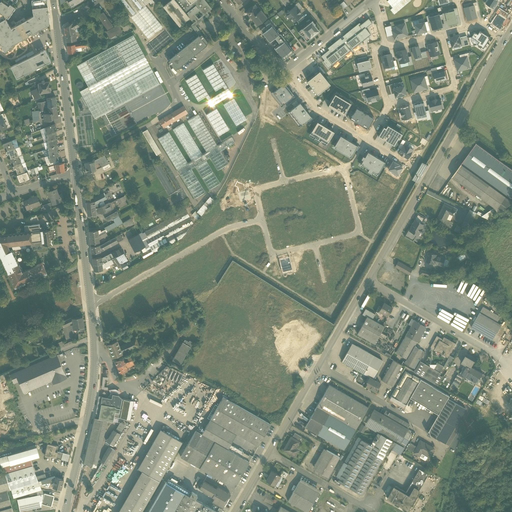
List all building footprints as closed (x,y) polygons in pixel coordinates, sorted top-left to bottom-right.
[(10,5),(9,7),(2,2),(0,4),(0,44),(4,52),(12,47),(12,46),(28,36),(28,35),(50,23),(47,0),(31,0),(32,0),(34,16),(11,29),(6,19),(6,18),(8,19),(15,8),(10,5)] [(117,0),(131,18),(145,6),(140,0),(117,0)] [(181,0),(180,0),(171,0),(163,7),(179,26),(189,18),(192,21),(194,19),(196,21),(198,19),(195,15),(199,11),(203,16),(211,9),(203,0),(181,0)] [(394,14),(410,0),(388,0),(387,1),(393,8),(390,10),(394,14)] [(488,0),(486,4),(493,9),(499,0),(498,0),(488,0)] [(254,5),(253,6),(246,12),(251,18),(258,12),(260,10),(258,7),(256,8),(254,5)] [(162,27),(145,6),(131,18),(148,39),(162,27)] [(295,6),(286,14),(290,19),(291,18),(294,22),(299,18),(302,15),(295,6)] [(474,6),(464,8),(467,21),(477,18),(475,12),(474,6)] [(507,18),(508,15),(498,9),(495,13),(498,15),(492,24),(500,29),(502,25),(507,18)] [(258,12),(251,18),(256,25),(266,17),(260,10),(258,12)] [(454,11),(445,13),(447,20),(448,26),(458,23),(456,16),(454,11)] [(111,24),(103,12),(98,16),(108,30),(106,31),(109,37),(121,31),(118,25),(117,25),(113,22),(111,24)] [(439,15),(429,17),(431,22),(433,30),(442,27),(440,18),(443,18),(442,15),(439,16),(439,15)] [(323,62),(328,68),(332,65),(350,51),(349,49),(350,47),(352,49),(370,35),(365,28),(372,23),(368,18),(360,25),(359,23),(342,37),(344,38),(342,40),(340,38),(327,48),(329,50),(321,56),(324,61),(323,62)] [(511,20),(507,18),(502,25),(506,28),(511,20)] [(75,20),(65,27),(64,29),(66,42),(76,40),(75,33),(74,29),(79,26),(75,20)] [(301,35),(306,42),(320,31),(314,24),(313,24),(311,21),(298,31),(301,34),(300,35),(301,35)] [(427,31),(425,23),(415,25),(417,34),(427,31)] [(393,35),(394,39),(407,36),(404,24),(396,26),(397,30),(392,31),(393,35)] [(262,34),(269,42),(279,35),(271,26),(262,34)] [(387,36),(393,35),(392,31),(390,26),(385,28),(387,36)] [(487,43),(491,38),(480,31),(478,34),(475,32),(471,37),(474,45),(477,45),(481,47),(484,49),(487,43)] [(133,35),(77,66),(91,93),(148,62),(133,35)] [(199,36),(170,60),(168,62),(175,70),(177,68),(177,69),(206,45),(206,44),(208,43),(201,35),(199,36)] [(461,45),(460,38),(459,36),(450,38),(452,47),(461,45)] [(466,36),(460,38),(461,45),(462,47),(469,45),(466,36)] [(274,48),(281,57),(291,50),(284,41),(274,48)] [(440,54),(437,42),(427,45),(429,51),(430,57),(440,54)] [(86,43),(67,46),(68,53),(76,52),(75,48),(76,48),(87,46),(86,43)] [(490,45),(487,43),(484,49),(481,47),(480,49),(485,52),(490,45)] [(419,46),(412,48),(415,58),(421,57),(420,53),(419,46)] [(11,67),(16,78),(50,61),(44,50),(11,67)] [(405,50),(396,52),(397,56),(398,60),(399,63),(407,61),(408,61),(407,57),(405,50)] [(393,66),(390,54),(381,56),(384,68),(393,66)] [(460,59),(455,60),(458,71),(469,68),(467,57),(460,59)] [(369,60),(367,60),(358,63),(356,63),(359,72),(371,69),(369,60)] [(91,93),(83,98),(94,119),(159,84),(148,62),(91,93)] [(229,129),(214,105),(228,96),(231,100),(223,104),(236,125),(246,119),(213,64),(202,70),(215,91),(222,86),(225,90),(211,99),(196,74),(185,81),(198,101),(205,97),(208,101),(207,101),(210,107),(211,106),(213,110),(206,115),(218,136),(229,129)] [(319,71),(307,81),(311,87),(313,86),(314,88),(313,89),(317,95),(330,85),(322,75),(319,71)] [(447,80),(444,71),(437,73),(433,74),(435,82),(447,80)] [(371,75),(360,78),(363,87),(373,85),(371,75)] [(424,77),(410,81),(413,93),(427,89),(427,86),(424,77)] [(39,88),(34,90),(35,92),(32,94),(34,99),(41,96),(40,93),(50,91),(51,90),(51,88),(50,87),(49,81),(38,83),(38,84),(36,84),(36,87),(39,87),(39,88)] [(400,87),(393,89),(394,94),(395,97),(406,95),(402,82),(399,83),(400,87)] [(294,96),(284,83),(272,92),(275,96),(273,97),(278,103),(280,101),(283,105),(294,96)] [(394,94),(393,89),(392,85),(386,86),(388,95),(394,94)] [(363,97),(366,96),(365,93),(370,92),(369,89),(361,91),(363,97)] [(365,93),(366,96),(368,102),(371,101),(372,102),(375,101),(375,100),(379,99),(377,90),(370,92),(365,93)] [(351,104),(334,94),(327,106),(344,116),(351,104)] [(52,97),(47,98),(47,102),(44,102),(45,107),(56,106),(55,97),(52,97)] [(433,101),(429,102),(430,104),(432,111),(442,108),(440,99),(437,100),(436,100),(433,100),(433,101)] [(289,111),(300,126),(311,117),(300,103),(299,104),(294,107),(289,111)] [(424,103),(415,105),(417,112),(418,118),(422,117),(423,120),(427,119),(427,116),(426,111),(424,103)] [(183,106),(167,116),(171,123),(187,113),(183,106)] [(398,109),(401,120),(411,117),(412,117),(411,113),(409,106),(398,109)] [(350,119),(357,123),(357,122),(359,123),(359,125),(366,129),(373,117),(369,115),(368,116),(366,114),(366,113),(364,111),(363,112),(360,111),(361,109),(357,107),(354,113),(350,119)] [(57,112),(49,113),(44,114),(44,121),(47,121),(50,119),(52,119),(53,117),(57,117),(57,112)] [(217,145),(198,114),(187,121),(206,152),(217,145)] [(167,116),(159,121),(163,128),(171,123),(167,116)] [(346,118),(344,120),(363,130),(364,128),(346,118)] [(334,132),(317,122),(310,134),(315,137),(315,138),(320,141),(321,140),(326,144),(334,132)] [(202,154),(183,123),(172,129),(191,161),(202,154)] [(55,124),(45,128),(46,130),(45,131),(47,134),(47,135),(55,132),(55,131),(54,128),(56,127),(55,124)] [(402,134),(387,125),(385,128),(383,127),(378,136),(393,145),(398,138),(399,139),(402,134)] [(161,152),(147,130),(142,132),(156,155),(161,152)] [(55,132),(47,135),(47,134),(46,134),(47,137),(46,138),(47,141),(47,142),(56,139),(56,138),(55,135),(57,134),(56,131),(55,131),(55,132)] [(188,163),(169,132),(158,139),(177,170),(188,163)] [(351,156),(357,146),(349,141),(347,140),(340,136),(334,146),(336,147),(335,149),(343,154),(344,152),(346,153),(345,155),(348,156),(349,155),(351,156)] [(56,139),(47,142),(47,141),(48,144),(47,145),(48,148),(48,149),(57,146),(57,145),(56,142),(58,141),(57,138),(56,138),(56,139)] [(11,141),(3,144),(4,148),(6,147),(7,151),(15,149),(13,144),(12,144),(11,141)] [(511,197),(511,169),(476,144),(452,176),(495,207),(500,211),(511,202),(511,201),(509,199),(510,199),(511,197)] [(57,146),(48,149),(48,148),(48,149),(49,151),(48,152),(49,155),(58,153),(58,152),(56,149),(58,148),(57,145),(57,146)] [(191,161),(188,163),(177,170),(180,175),(191,169),(195,167),(206,160),(209,158),(220,151),(217,145),(206,152),(202,154),(191,161)] [(400,149),(398,154),(407,159),(413,150),(407,146),(404,147),(402,146),(400,149)] [(15,149),(7,151),(6,151),(7,155),(9,154),(10,158),(10,159),(18,156),(16,151),(16,152),(15,149)] [(220,151),(209,158),(217,171),(228,164),(220,151)] [(58,153),(49,155),(50,158),(49,159),(50,163),(59,160),(57,156),(59,155),(58,152),(58,153)] [(375,157),(367,152),(364,157),(363,156),(361,159),(363,160),(360,164),(369,169),(367,171),(371,174),(373,171),(377,174),(385,162),(377,158),(375,157)] [(18,156),(10,159),(10,158),(9,159),(10,162),(12,162),(14,166),(21,164),(20,159),(19,159),(18,156)] [(106,165),(102,157),(97,159),(99,162),(102,167),(103,166),(106,165)] [(94,162),(85,163),(86,171),(95,170),(95,165),(99,162),(97,159),(94,161),(94,162)] [(220,183),(206,160),(195,167),(209,190),(220,183)] [(393,162),(388,170),(391,172),(391,173),(397,177),(402,168),(398,166),(399,165),(393,162)] [(420,162),(412,180),(418,183),(426,165),(420,162)] [(63,163),(55,164),(48,167),(49,172),(56,170),(56,172),(64,171),(63,163)] [(21,164),(14,166),(12,166),(13,170),(15,169),(17,174),(21,172),(25,171),(23,166),(22,167),(21,164)] [(205,192),(191,169),(180,175),(194,199),(205,192)] [(25,171),(21,172),(25,181),(25,182),(31,179),(27,171),(25,171)] [(17,174),(15,174),(19,184),(25,181),(21,172),(17,174)] [(239,192),(245,191),(244,185),(237,182),(235,186),(238,187),(239,192)] [(298,198),(309,196),(306,183),(295,186),(298,198)] [(56,189),(45,193),(47,198),(50,197),(52,205),(64,201),(62,195),(59,197),(56,189)] [(240,203),(251,200),(248,190),(245,191),(239,192),(237,193),(240,203)] [(103,193),(94,198),(94,201),(95,205),(106,199),(105,196),(103,193)] [(37,196),(32,198),(24,201),(26,209),(32,207),(40,205),(37,196)] [(210,197),(197,212),(201,216),(214,200),(210,197)] [(106,199),(95,205),(94,201),(86,202),(86,209),(95,208),(98,208),(99,208),(107,204),(106,199)] [(98,208),(95,208),(86,209),(87,215),(101,214),(112,209),(110,203),(107,204),(99,208),(98,208)] [(455,210),(444,205),(436,220),(446,224),(448,220),(446,219),(449,213),(453,215),(454,213),(455,212),(455,210)] [(495,207),(482,216),(488,219),(500,211),(495,207)] [(185,210),(142,234),(146,241),(150,248),(153,254),(181,238),(193,224),(185,210)] [(470,210),(462,226),(468,229),(476,213),(470,210)] [(110,221),(111,220),(118,216),(117,213),(108,218),(110,221)] [(425,218),(418,214),(414,220),(415,221),(415,220),(422,224),(425,218)] [(105,229),(106,232),(116,227),(120,224),(123,223),(118,216),(111,220),(113,223),(104,228),(105,229)] [(415,221),(413,224),(411,227),(409,230),(408,230),(406,234),(413,239),(414,239),(416,235),(418,236),(420,233),(420,232),(422,229),(424,225),(422,224),(415,220),(415,221)] [(39,224),(24,226),(25,233),(6,235),(8,246),(26,243),(27,248),(32,247),(32,249),(47,248),(47,245),(49,245),(53,244),(52,240),(52,239),(54,238),(54,237),(52,237),(51,230),(45,230),(45,231),(40,231),(39,224)] [(98,230),(89,231),(90,237),(99,236),(106,232),(105,229),(101,231),(100,230),(98,230)] [(231,234),(233,243),(243,240),(242,236),(241,231),(231,234)] [(99,236),(90,237),(90,243),(99,242),(99,240),(107,235),(106,232),(99,236)] [(139,236),(142,243),(146,241),(142,234),(142,233),(135,236),(136,238),(139,236)] [(0,235),(0,258),(6,272),(7,272),(8,273),(20,267),(12,250),(10,251),(8,246),(6,235),(1,236),(0,235)] [(135,236),(129,240),(133,247),(132,247),(133,248),(139,244),(136,238),(135,236)] [(100,245),(91,246),(91,253),(100,252),(104,251),(103,249),(104,249),(109,246),(110,247),(118,242),(115,237),(100,245)] [(144,247),(141,248),(143,252),(149,249),(150,248),(146,241),(142,243),(144,247)] [(144,247),(142,243),(139,244),(133,248),(135,252),(141,248),(144,247)] [(111,253),(114,258),(116,257),(123,253),(120,248),(111,253)] [(149,249),(143,252),(147,259),(152,256),(149,249)] [(101,257),(92,258),(93,264),(103,263),(111,259),(114,258),(111,253),(101,258),(101,257)] [(123,253),(116,257),(118,261),(125,257),(123,253)] [(436,255),(428,253),(426,262),(443,266),(445,258),(436,256),(436,255)] [(120,264),(118,261),(116,257),(114,258),(111,259),(113,263),(115,267),(120,264)] [(283,271),(283,272),(292,270),(290,264),(288,258),(280,260),(281,265),(283,271)] [(103,263),(93,264),(94,271),(103,270),(102,268),(104,268),(113,263),(111,259),(103,263)] [(125,261),(120,264),(124,272),(129,269),(125,261)] [(411,270),(398,262),(395,267),(408,275),(411,270)] [(36,267),(22,273),(20,267),(8,273),(14,286),(15,288),(25,283),(24,282),(29,279),(30,281),(38,277),(37,276),(42,274),(42,275),(47,273),(42,263),(35,266),(36,267)] [(472,279),(467,291),(473,294),(473,295),(480,298),(483,289),(481,288),(482,284),(472,279)] [(392,308),(383,303),(381,307),(379,306),(375,313),(379,316),(381,313),(387,316),(392,308)] [(428,307),(426,309),(437,316),(441,310),(430,304),(428,307)] [(500,317),(483,307),(480,312),(497,322),(500,317)] [(375,314),(365,309),(362,315),(366,317),(357,334),(374,344),(384,326),(372,320),(375,314)] [(463,331),(472,315),(459,309),(451,325),(463,331)] [(480,312),(471,328),(493,340),(501,325),(497,322),(480,312)] [(82,317),(73,318),(72,317),(68,319),(70,324),(71,323),(72,329),(74,328),(74,329),(77,329),(77,333),(84,332),(84,328),(82,317)] [(426,327),(414,321),(411,326),(406,336),(417,342),(418,342),(426,327)] [(417,342),(406,336),(396,353),(407,359),(414,346),(417,342)] [(444,338),(443,340),(437,337),(431,348),(435,350),(436,349),(444,353),(443,354),(444,355),(445,354),(448,356),(455,344),(444,338)] [(136,339),(119,346),(117,341),(108,344),(113,357),(118,355),(120,354),(121,354),(139,346),(138,344),(136,339)] [(183,343),(172,360),(180,365),(190,347),(183,343)] [(382,361),(351,344),(341,361),(369,377),(372,379),(382,361)] [(414,346),(407,359),(404,363),(415,369),(420,361),(420,360),(417,358),(422,350),(414,346)] [(56,355),(15,373),(23,393),(51,381),(51,383),(66,377),(56,355)] [(450,356),(446,364),(449,366),(454,358),(450,356)] [(475,361),(466,356),(462,363),(465,365),(460,373),(464,376),(466,377),(466,376),(472,380),(473,380),(476,382),(479,377),(480,378),(483,374),(471,367),(475,361)] [(123,357),(114,361),(117,367),(125,364),(123,357)] [(125,364),(117,367),(119,373),(127,370),(126,367),(134,364),(132,360),(129,362),(125,364)] [(393,360),(381,380),(393,387),(397,379),(395,377),(401,365),(393,360)] [(415,369),(414,372),(434,384),(437,379),(424,372),(428,366),(420,361),(415,369)] [(433,369),(428,366),(424,372),(437,379),(444,366),(436,362),(433,369)] [(412,376),(405,372),(391,396),(406,405),(411,396),(420,380),(412,376)] [(460,373),(459,373),(454,381),(460,384),(464,376),(460,373)] [(380,383),(372,379),(369,377),(367,380),(368,381),(366,386),(375,391),(380,383)] [(449,396),(420,379),(420,380),(411,396),(440,413),(448,399),(448,398),(449,396)] [(368,407),(329,385),(316,407),(320,409),(355,429),(368,407)] [(112,398),(102,397),(100,409),(105,410),(106,405),(115,406),(114,412),(115,412),(119,413),(122,399),(118,395),(112,394),(112,398)] [(406,405),(391,396),(389,399),(389,400),(392,401),(392,402),(393,402),(396,404),(396,405),(397,404),(398,405),(399,406),(401,407),(403,408),(404,408),(406,405)] [(270,425),(223,397),(210,419),(236,434),(258,446),(270,425)] [(133,401),(122,399),(119,413),(115,412),(114,417),(130,419),(133,401)] [(440,413),(428,433),(446,444),(466,409),(448,399),(440,413)] [(105,410),(100,409),(98,418),(95,418),(93,423),(102,425),(101,430),(104,431),(107,420),(113,421),(114,417),(115,412),(114,412),(115,406),(106,405),(105,410)] [(326,415),(315,409),(304,427),(318,435),(326,420),(324,419),(326,415)] [(355,429),(320,409),(319,410),(315,409),(326,415),(324,419),(326,420),(352,435),(355,429)] [(383,416),(373,411),(366,423),(373,427),(372,429),(374,431),(383,416)] [(374,431),(378,433),(392,441),(395,443),(399,445),(407,429),(410,425),(386,411),(383,415),(383,416),(374,431)] [(236,434),(210,419),(201,434),(210,439),(212,435),(230,445),(236,434)] [(122,422),(120,423),(115,431),(120,434),(124,426),(124,423),(122,422)] [(93,423),(83,464),(92,466),(101,430),(102,425),(93,423)] [(115,431),(113,429),(105,441),(113,445),(120,434),(115,431)] [(138,468),(142,471),(165,432),(161,429),(138,468)] [(96,467),(104,431),(101,430),(92,466),(96,467)] [(201,434),(195,431),(180,457),(234,488),(249,462),(246,460),(241,457),(210,439),(201,434)] [(141,511),(182,442),(165,432),(142,471),(146,473),(124,511),(141,511)] [(392,441),(378,433),(375,437),(379,440),(377,444),(372,441),(370,445),(385,453),(392,441)] [(122,435),(120,434),(113,445),(115,447),(122,435)] [(230,445),(212,435),(210,439),(241,457),(243,452),(230,445)] [(298,442),(291,437),(283,450),(294,457),(297,452),(294,450),(298,442)] [(385,453),(361,439),(337,481),(361,495),(385,453)] [(392,441),(385,453),(388,455),(395,443),(392,441)] [(434,448),(421,441),(414,453),(420,456),(422,452),(429,457),(434,448)] [(416,446),(410,443),(407,449),(413,452),(416,446)] [(58,446),(50,444),(47,446),(46,449),(57,452),(57,450),(58,446)] [(27,450),(8,456),(0,458),(0,462),(2,467),(30,459),(39,456),(36,445),(26,448),(27,450)] [(111,447),(101,462),(106,465),(116,450),(111,447)] [(65,452),(57,450),(57,452),(56,457),(53,456),(50,456),(50,457),(63,460),(65,452)] [(339,457),(327,450),(315,470),(328,477),(339,457)] [(30,459),(2,467),(4,474),(4,475),(32,466),(30,459)] [(32,466),(4,475),(10,490),(11,489),(37,481),(36,477),(32,466)] [(427,474),(419,469),(404,494),(393,487),(387,498),(407,510),(427,474)] [(118,511),(124,511),(146,473),(142,471),(118,511)] [(280,476),(272,471),(266,481),(274,486),(280,476)] [(4,474),(0,475),(0,511),(13,511),(7,491),(10,490),(4,475),(4,474)] [(46,479),(41,480),(42,484),(54,480),(52,487),(61,489),(63,479),(55,477),(54,476),(46,479)] [(37,481),(11,489),(14,498),(28,493),(36,491),(41,490),(39,484),(42,484),(41,480),(37,481)] [(230,495),(217,487),(216,489),(203,481),(199,488),(203,491),(203,492),(214,498),(212,501),(223,508),(230,495)] [(299,481),(288,501),(306,511),(307,511),(319,493),(299,481)] [(189,495),(166,482),(148,511),(218,511),(195,498),(197,495),(192,492),(189,495)] [(54,496),(44,493),(44,494),(41,504),(42,504),(48,506),(48,505),(51,504),(52,504),(54,496)] [(29,497),(17,500),(20,511),(41,507),(42,504),(41,504),(44,494),(37,495),(29,497)] [(324,494),(323,496),(328,498),(323,507),(333,511),(342,511),(346,505),(324,494)]
